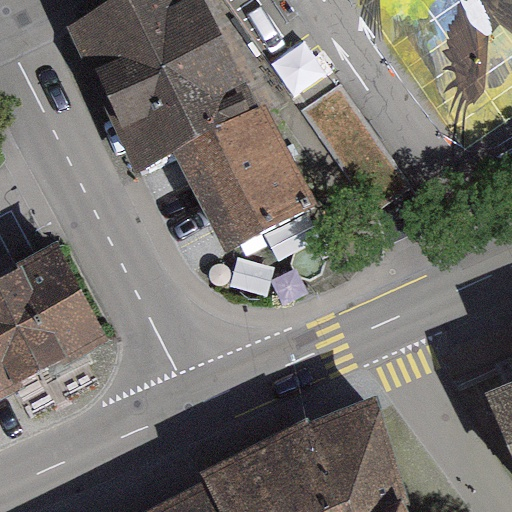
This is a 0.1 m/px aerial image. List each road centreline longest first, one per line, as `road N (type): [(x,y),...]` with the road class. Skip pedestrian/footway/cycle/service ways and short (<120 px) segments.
road 1 (tertiary): [(196,406),(0,18)]
road 2 (secondary): [(196,406),(511,268)]
road 3 (secondary): [(0,492),(196,406)]
